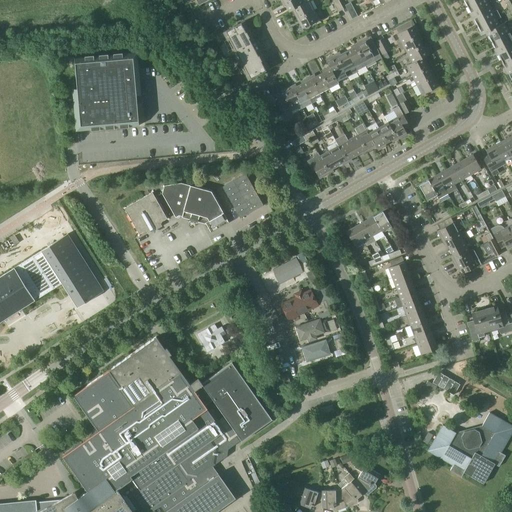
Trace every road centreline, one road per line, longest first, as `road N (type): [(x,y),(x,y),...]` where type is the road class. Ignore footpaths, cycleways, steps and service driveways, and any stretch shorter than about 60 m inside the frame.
road 1 (tertiary): [(0,405),(238,253)]
road 2 (unclassified): [(310,213),(143,0)]
road 3 (residential): [(409,0),(310,52),(279,42),(257,0)]
road 4 (residential): [(379,374),(310,213)]
road 5 (residential): [(420,511),(379,374)]
road 6 (residential): [(447,297),(383,171)]
road 7 (residential): [(379,374),(308,396),(270,434)]
road 8 (residential): [(293,368),(238,253)]
road 9 (tertiary): [(470,117),(473,79),(432,0)]
